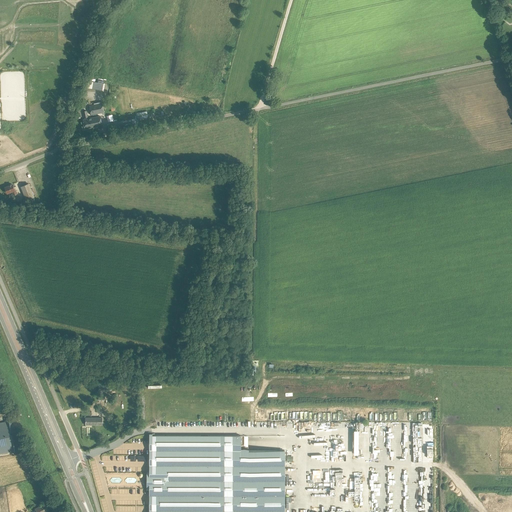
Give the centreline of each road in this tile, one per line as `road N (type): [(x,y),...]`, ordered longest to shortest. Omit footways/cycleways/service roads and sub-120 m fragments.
road 1 (unclassified): [(0,173),(60,148),(258,109)]
road 2 (unclassified): [(258,109),(511,57)]
road 3 (primary): [(89,511),(0,295)]
road 4 (primary): [(0,313),(87,511)]
road 5 (track): [(258,109),(255,242)]
